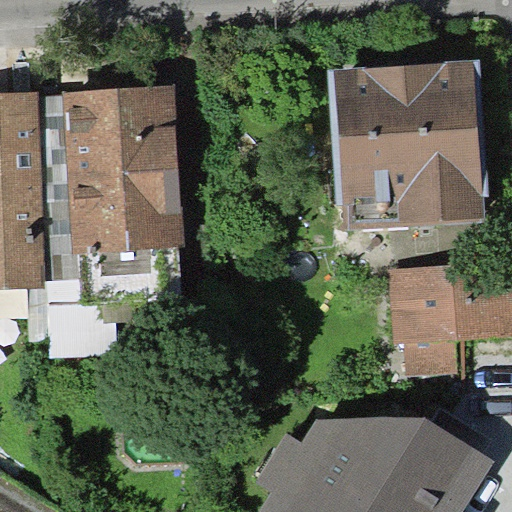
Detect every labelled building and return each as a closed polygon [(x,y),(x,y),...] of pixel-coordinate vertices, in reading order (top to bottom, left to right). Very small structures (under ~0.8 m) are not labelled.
[(490,196),(481,59),(328,69),(337,204),(346,204),(348,230),(484,221),(483,196),(490,196)] [(64,95),(38,96),(46,287),(46,306),(181,300),(179,247),(184,247),(176,85),(64,90),(64,95)] [(38,91),(0,92),(0,289),(46,287),(38,96),(38,91)] [(511,261),(389,269),(394,346),(406,345),(408,376),(458,372),(456,340),(511,336),(511,261)] [(424,416),(317,420),(302,443),(271,490),(257,511),(461,511),(494,459),(424,416)] [(271,490),(302,443),(287,433),(257,481),(271,490)]
